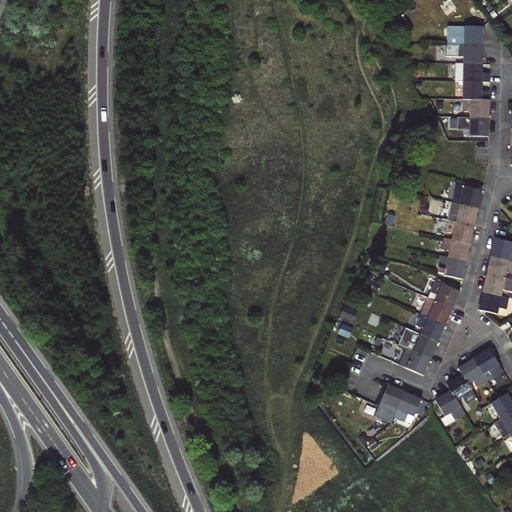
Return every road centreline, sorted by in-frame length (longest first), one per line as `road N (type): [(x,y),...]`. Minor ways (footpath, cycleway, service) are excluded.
road 1 (motorway): [(198,511),(154,399),(116,264),(101,128),(103,0)]
road 2 (trunk): [(0,367),(101,511)]
road 3 (residential): [(463,312),(433,387),(372,361)]
road 4 (residential): [(497,176),(463,312)]
road 5 (motorway): [(0,393),(25,457),(22,511)]
road 6 (trunk): [(71,418),(0,319)]
